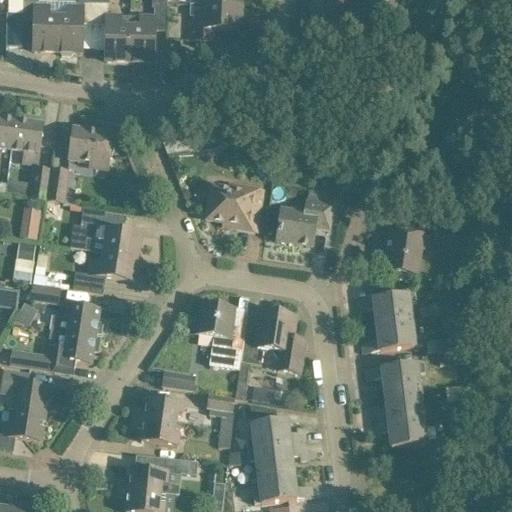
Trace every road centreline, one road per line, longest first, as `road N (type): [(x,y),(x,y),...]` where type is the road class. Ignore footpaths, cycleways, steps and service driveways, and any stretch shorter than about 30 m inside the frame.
road 1 (residential): [(342,511),(314,301),(296,290),(189,275)]
road 2 (residential): [(58,486),(189,275)]
road 3 (residential): [(284,0),(256,65),(211,95),(177,105),(144,102)]
road 4 (residential): [(189,275),(146,134),(144,102)]
road 5 (residential): [(144,102),(0,81)]
